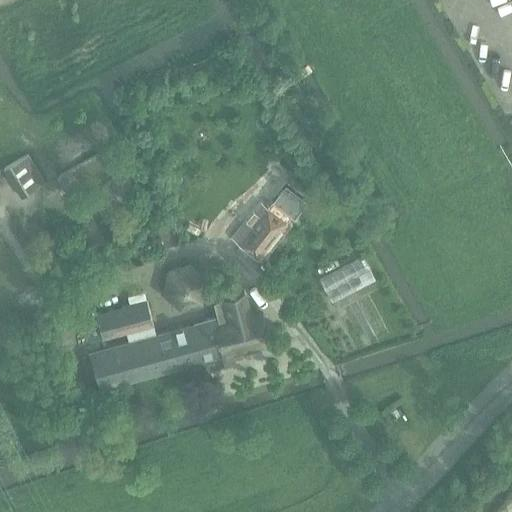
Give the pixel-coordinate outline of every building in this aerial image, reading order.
[(70,196),(126,166),(117,147),(61,176),(70,196)] [(13,166),(5,170),(23,197),(30,193),(45,183),(27,156),(13,166)] [(286,222),(297,207),(279,193),(268,208),(261,203),(233,239),(258,259),(286,222)] [(363,257),(321,280),(333,302),(376,279),(363,257)] [(162,293),(180,311),(202,302),(208,277),(190,261),(166,269),(162,293)] [(97,315),(98,316),(85,319),(91,343),(104,339),(128,333),(131,342),(91,353),(101,390),(224,356),(230,354),(236,353),(251,349),(272,343),(264,313),(252,316),(244,290),(223,295),(225,300),(216,303),(219,317),(196,323),(196,324),(157,335),(154,325),(148,301),(97,315)]
